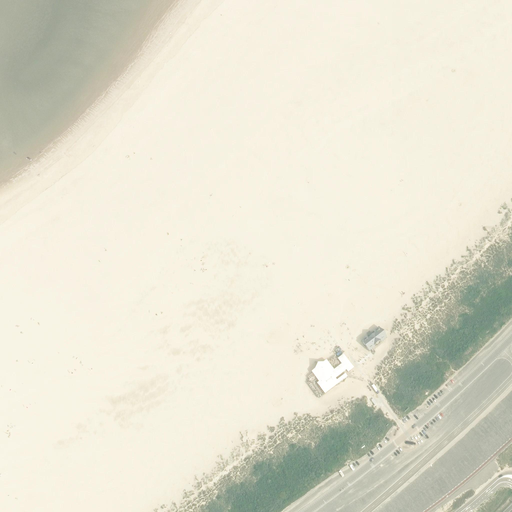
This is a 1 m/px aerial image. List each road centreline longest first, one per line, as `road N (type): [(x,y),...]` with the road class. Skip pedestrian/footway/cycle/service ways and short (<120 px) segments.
road 1 (unclassified): [(304,511),(501,348)]
road 2 (unclassified): [(365,511),(511,379)]
